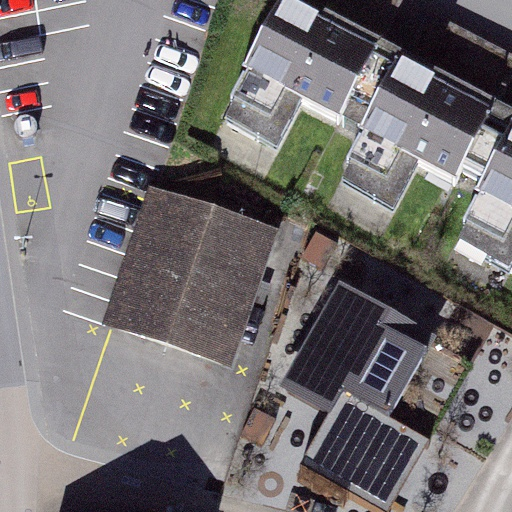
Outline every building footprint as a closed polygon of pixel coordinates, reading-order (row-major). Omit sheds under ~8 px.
[(366,63),(272,12),(207,128),(260,157),(287,109),(328,131),(366,63)] [(476,118),(383,66),(318,183),(371,212),(397,163),(438,186),(476,118)] [(511,133),(508,132),(443,248),(495,277),(511,246),(511,133)] [(222,356),(261,236),(156,201),(116,321),(222,356)] [(430,346),(327,289),(268,394),(303,414),(276,462),(364,511),(407,511),(448,440),(394,410),(430,346)]
